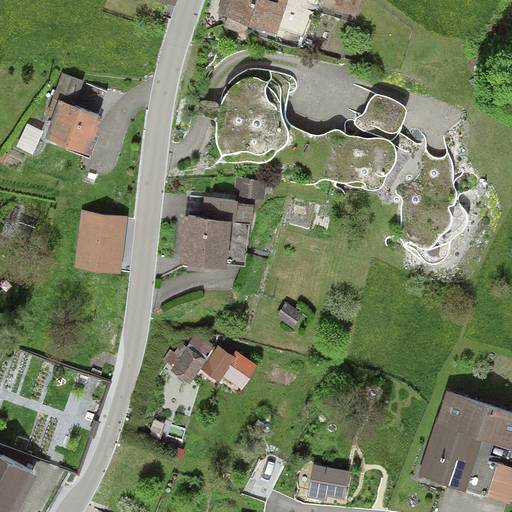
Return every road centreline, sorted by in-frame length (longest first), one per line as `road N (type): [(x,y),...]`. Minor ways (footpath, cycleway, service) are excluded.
road 1 (tertiary): [(67,511),(84,491),(126,377),(171,88),(195,0)]
road 2 (track): [(181,51),(33,48),(17,55),(0,85)]
